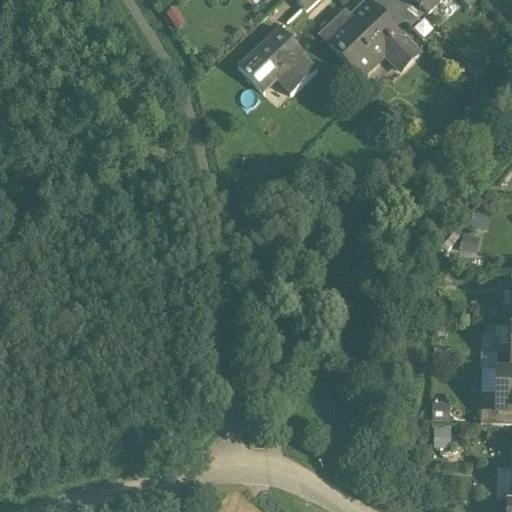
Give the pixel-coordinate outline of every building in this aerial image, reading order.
[(322,0),(290,0),(306,16),(322,0)] [(383,4),(379,0),(377,0),(369,8),(392,32),(401,23),(383,4)] [(419,11),(408,0),(387,0),(383,4),(401,23),(404,26),(419,11)] [(477,0),(408,0),(419,11),(427,19),(446,0),(456,0),(468,13),(480,2),(477,0)] [(369,8),(368,8),(344,31),(338,26),(321,43),(359,83),(384,59),(401,77),(418,60),(392,32),(369,8)] [(304,60),(279,33),(238,73),(256,92),(274,75),(295,96),(316,76),(303,62),(304,60)] [(511,358),(497,359),(497,374),(511,374),(511,358)] [(511,374),(497,374),(496,409),(496,417),(511,416),(511,374)] [(447,450),(448,407),(430,406),(429,450),(447,450)] [(511,416),(496,417),(496,409),(480,409),(480,430),(511,430),(511,416)]
